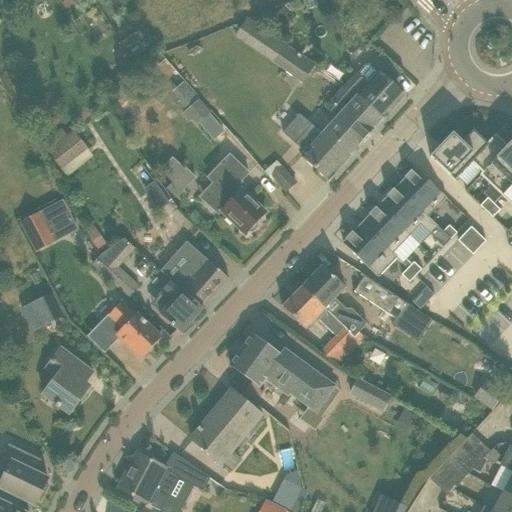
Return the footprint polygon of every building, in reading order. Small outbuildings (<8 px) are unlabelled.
[(272,63),(303,84),(314,67),(283,46),(272,63)] [(356,74),(345,86),(383,120),(405,96),(391,83),(402,72),(382,53),(371,66),(365,66),(357,75),(356,74)] [(352,154),(383,120),(345,86),(341,91),(335,86),(325,97),(330,102),(325,108),(337,118),(326,130),(352,154)] [(214,140),(224,132),(196,101),(183,113),(190,121),(192,119),(197,125),(199,123),(214,140)] [(328,181),(352,154),(326,130),(321,135),(299,115),(283,133),(305,153),(301,157),(328,181)] [(472,163),(482,173),(483,174),(499,157),(486,145),(487,144),(474,131),(462,143),(453,134),(430,158),(454,182),(472,163)] [(59,171),(65,179),(91,158),(70,132),(61,139),(59,137),(43,150),(60,170),(59,171)] [(511,141),(508,146),(496,135),(487,144),(486,145),(499,157),(483,174),(482,173),(480,175),(511,206),(511,141)] [(238,144),(229,153),(249,172),(258,162),(238,144)] [(262,211),(241,191),(245,186),(240,182),(248,173),(235,161),(226,170),(212,157),(211,158),(207,154),(196,166),(201,170),(200,171),(213,184),(221,192),(208,206),(218,215),(221,212),(246,235),(260,221),(256,217),(262,211)] [(174,198),(195,179),(182,164),(161,183),(174,198)] [(282,167),(272,176),(286,192),(296,183),(282,167)] [(446,198),(416,169),(412,173),(411,171),(404,178),(405,180),(397,188),(428,218),(446,198)] [(162,194),(154,184),(144,192),(151,202),(162,194)] [(438,227),(428,218),(397,188),(395,191),(393,190),(386,197),(388,198),(379,207),(410,236),(420,225),(430,235),(438,227)] [(486,212),(494,204),(488,198),(480,206),(486,212)] [(500,210),(494,204),(486,212),(492,218),(500,210)] [(410,236),(379,207),(377,209),(375,208),(369,215),(370,216),(362,225),(392,255),(393,254),(410,236)] [(52,237),(39,213),(20,224),(33,248),(52,237)] [(397,258),(393,254),(392,255),(362,225),(353,234),(352,233),(345,240),(346,241),(343,244),(378,278),(397,258)] [(443,232),(451,240),(457,234),(449,226),(443,232)] [(471,228),(465,234),(472,241),(478,235),(471,228)] [(99,231),(88,239),(82,231),(66,243),(72,251),(82,265),(109,245),(99,231)] [(449,240),(440,232),(432,240),(440,249),(449,240)] [(472,241),(465,234),(458,241),(465,248),(472,241)] [(486,242),(478,235),(472,241),(479,248),(486,242)] [(138,287),(118,269),(135,249),(124,239),(113,250),(103,255),(95,265),(130,296),(138,287)] [(473,255),(479,248),(472,241),(465,248),(473,255)] [(410,261),(402,254),(397,259),(404,266),(410,261)] [(229,280),(206,261),(181,290),(203,309),(229,280)] [(414,263),(408,269),(415,276),(422,270),(414,263)] [(322,267),(303,287),(354,336),(358,333),(367,324),(352,309),(346,309),(335,299),(345,288),(322,267)] [(415,276),(408,269),(402,275),(409,283),(415,276)] [(135,316),(122,303),(93,276),(80,289),(122,330),(116,335),(141,359),(161,338),(136,315),(135,316)] [(416,310),(398,298),(366,277),(355,293),(398,320),(401,316),(409,321),(416,310)] [(160,315),(181,334),(203,309),(181,290),(172,282),(151,305),(161,314),(160,315)] [(306,329),(315,319),(318,322),(334,336),(319,352),(338,366),(365,339),(358,333),(354,336),(303,287),(282,308),(306,329)] [(434,295),(426,287),(412,302),(420,310),(434,295)] [(67,320),(55,295),(38,304),(50,328),(67,320)] [(252,336),(230,366),(259,387),(265,379),(286,394),(288,391),(313,410),(331,384),(284,350),(280,355),(252,336)] [(92,374),(92,373),(61,350),(46,369),(57,377),(43,395),(69,414),(89,387),(81,381),(88,371),(92,374)] [(349,395),(383,413),(392,397),(358,379),(349,395)] [(198,430),(191,439),(222,465),(262,417),(234,394),(215,416),(212,413),(200,428),(197,426),(195,429),(198,430)] [(412,430),(418,418),(404,411),(399,419),(406,423),(405,426),(412,430)] [(460,465),(464,461),(482,443),(473,433),(451,456),(460,465)] [(491,451),(482,443),(464,461),(473,470),(480,474),(487,461),(484,459),(491,451)] [(0,484),(0,488),(18,497),(36,505),(38,500),(41,501),(48,486),(46,485),(48,480),(30,471),(36,458),(8,444),(0,461),(0,471),(5,474),(0,484)] [(511,446),(500,466),(511,472),(511,446)] [(210,480),(173,453),(166,468),(139,453),(120,488),(161,511),(179,477),(204,491),(210,480)] [(439,487),(457,469),(460,465),(451,456),(430,478),(439,487)] [(439,487),(446,494),(448,496),(466,477),(457,469),(439,487)] [(281,478),(272,500),(291,508),(300,486),(281,478)] [(20,511),(12,508),(18,497),(0,488),(0,511),(20,511)] [(511,511),(511,496),(504,492),(493,511),(494,511),(511,511)] [(376,511),(405,511),(406,510),(382,499),(376,511)] [(287,511),(267,502),(261,511),(287,511)]
